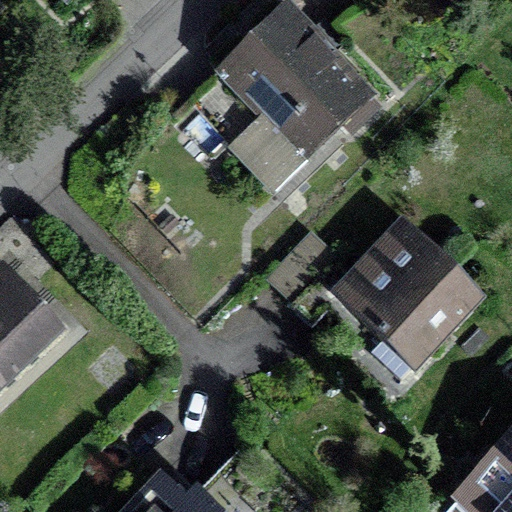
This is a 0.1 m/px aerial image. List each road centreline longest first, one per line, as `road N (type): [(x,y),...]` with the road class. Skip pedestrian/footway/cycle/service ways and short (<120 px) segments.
road 1 (residential): [(233,374),(42,182)]
road 2 (residential): [(42,182),(233,0)]
